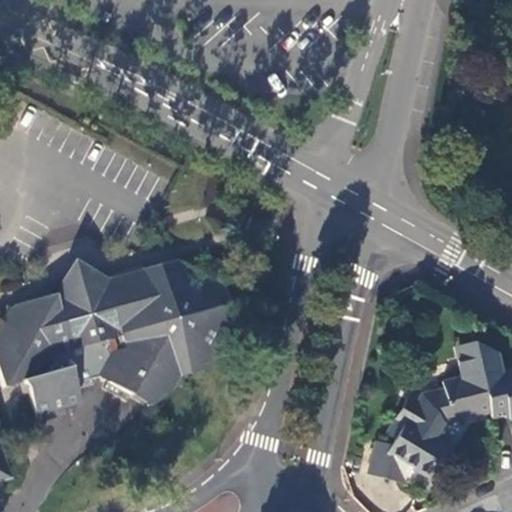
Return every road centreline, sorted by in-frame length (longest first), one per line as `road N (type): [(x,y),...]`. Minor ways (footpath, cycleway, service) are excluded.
road 1 (residential): [(276,511),(314,458),(360,277),(347,192)]
road 2 (residential): [(347,192),(304,264),(265,444),(263,477),(276,511)]
road 3 (tertiary): [(137,82),(347,192)]
road 4 (tertiary): [(347,192),(390,142),(417,17),(408,0)]
road 5 (tertiary): [(399,0),(373,23),(340,130),(347,192)]
road 6 (tertiary): [(347,192),(511,294)]
road 7 (tertiary): [(137,82),(0,9)]
road 8 (tertiary): [(0,33),(137,82)]
